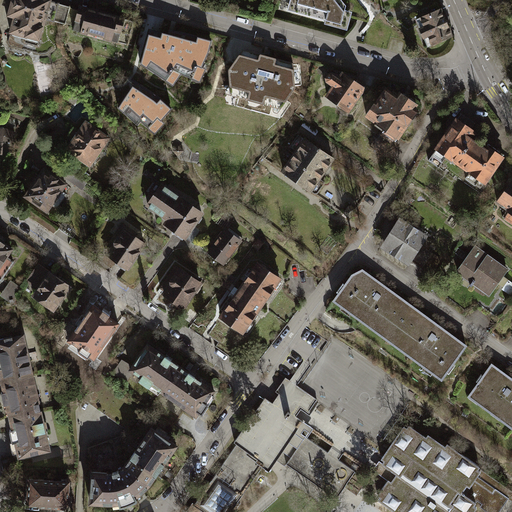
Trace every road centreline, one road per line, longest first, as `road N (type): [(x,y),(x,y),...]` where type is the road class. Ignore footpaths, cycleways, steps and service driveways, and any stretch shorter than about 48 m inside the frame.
road 1 (residential): [(458,76),(354,246),(251,381)]
road 2 (residential): [(145,0),(410,72),(458,76)]
road 3 (residential): [(0,209),(251,381)]
road 4 (residential): [(251,381),(158,511)]
